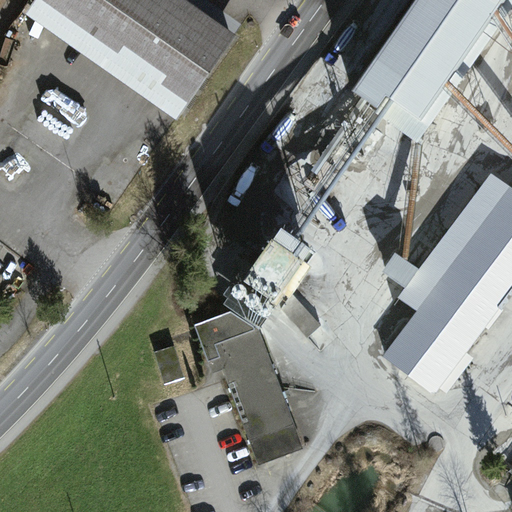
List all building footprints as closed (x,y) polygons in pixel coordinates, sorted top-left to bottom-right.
[(178,0),(65,0),(47,25),(169,111),(224,33),(178,0)] [(404,0),(354,75),(424,122),(506,0),(404,0)] [(416,315),(379,362),(425,399),(511,289),(511,194),(490,177),(394,298),(416,315)] [(261,298),(288,251),(273,243),(247,290),(261,298)] [(225,314),(191,326),(204,362),(216,358),(225,382),(257,467),(302,450),(258,331),(225,314)] [(165,387),(185,380),(174,347),(153,354),(165,387)]
